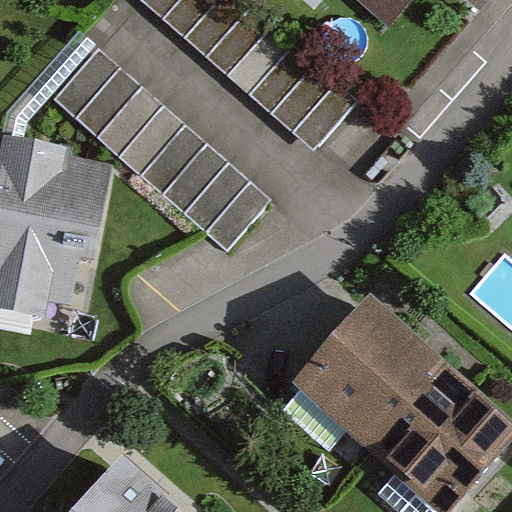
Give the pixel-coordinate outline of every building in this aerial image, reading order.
[(360,103),(238,0),(145,0),(139,8),(314,157),(360,103)] [(352,0),(390,30),(414,0),(352,0)] [(270,204),(97,56),(55,105),(228,253),(270,204)] [(0,328),(42,337),(43,328),(60,330),(89,307),(111,181),(0,161),(0,328)] [(461,511),(511,453),(511,438),(365,312),(289,400),(419,511),(461,511)] [(88,511),(165,511),(124,474),(88,511)]
